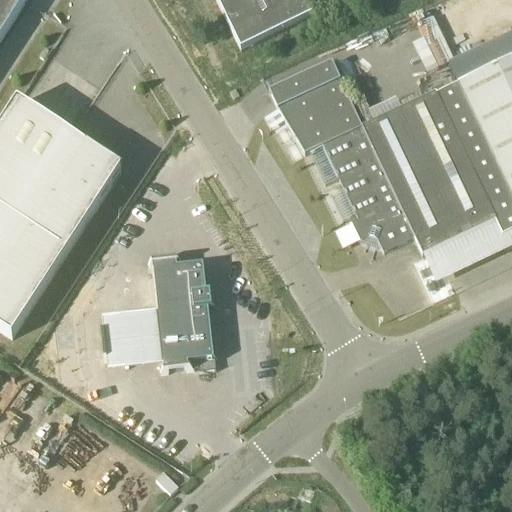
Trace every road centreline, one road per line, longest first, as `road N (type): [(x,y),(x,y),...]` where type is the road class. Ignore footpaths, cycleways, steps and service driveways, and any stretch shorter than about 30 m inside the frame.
road 1 (unknown): [(174,190),(121,247),(87,308),(75,346),(77,382),(109,419),(160,441),(213,427),(228,415),(239,370),(234,292)]
road 2 (unclassified): [(364,383),(127,0)]
road 3 (unclassified): [(364,383),(511,309)]
road 4 (unclassified): [(195,511),(293,430)]
